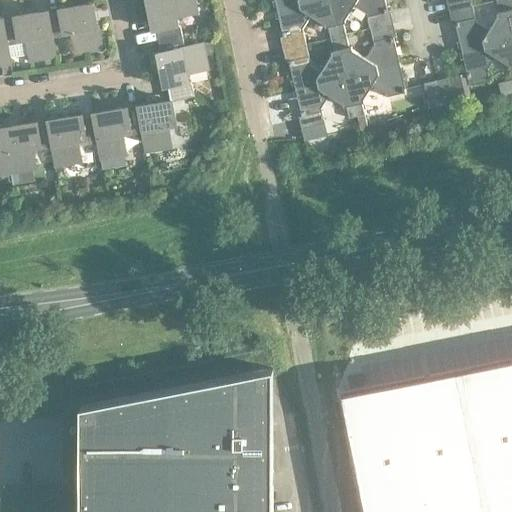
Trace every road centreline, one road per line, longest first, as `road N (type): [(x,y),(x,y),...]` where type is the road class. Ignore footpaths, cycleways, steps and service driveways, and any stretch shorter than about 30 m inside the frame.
road 1 (secondary): [(109,297),(473,224)]
road 2 (residential): [(113,0),(125,75),(0,96)]
road 3 (residential): [(258,134),(230,0)]
